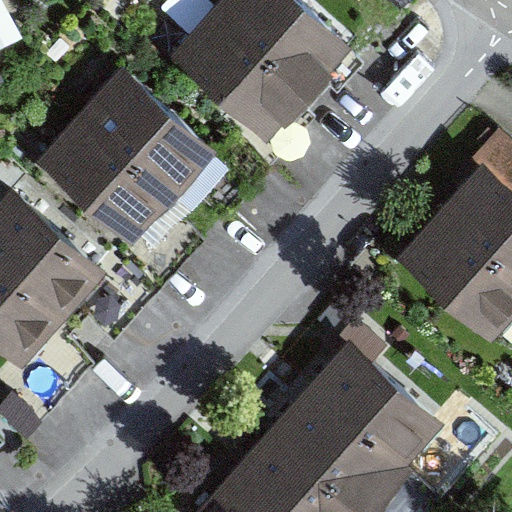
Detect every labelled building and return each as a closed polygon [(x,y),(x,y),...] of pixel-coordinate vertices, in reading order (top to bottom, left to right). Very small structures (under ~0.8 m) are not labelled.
[(355,38),(311,0),(215,0),(180,40),(276,126),(355,38)] [(221,133),(126,50),(44,143),(139,226),(221,133)] [(511,316),(511,175),(479,147),(396,243),(499,331),(511,316)] [(114,260),(27,177),(0,204),(0,342),(18,359),(114,260)] [(363,511),(450,416),(351,327),(191,504),(199,511),(363,511)]
